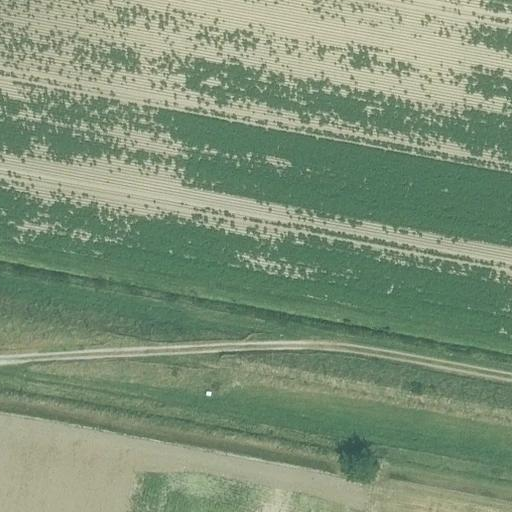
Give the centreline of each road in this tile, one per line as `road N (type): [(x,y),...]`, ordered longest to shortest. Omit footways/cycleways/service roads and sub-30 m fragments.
road 1 (track): [(0,371),(511,465)]
road 2 (track): [(0,279),(511,370)]
road 3 (track): [(0,359),(350,340)]
